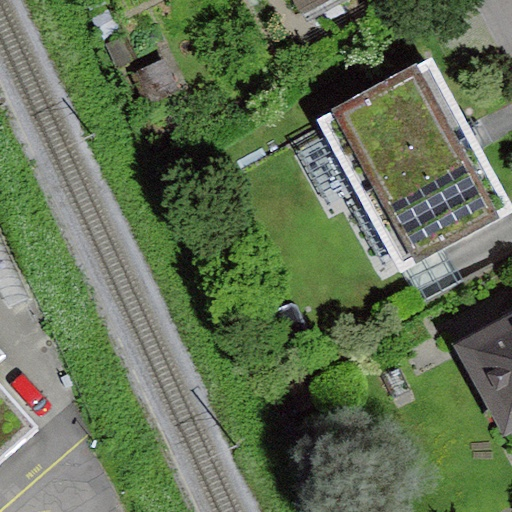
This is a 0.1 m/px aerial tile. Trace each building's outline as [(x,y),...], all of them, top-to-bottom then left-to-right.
[(291,0),(302,21),(344,0),(291,0)] [(164,59),(133,73),(147,102),(177,89),(164,59)] [(432,63),(318,122),(400,275),(447,248),(511,215),(471,138),(432,63)] [(447,248),(400,275),(420,309),(467,282),(457,265),(447,248)] [(511,318),(455,349),(504,439),(511,435),(511,318)] [(0,466),(38,433),(0,390),(0,361),(3,359),(0,355),(0,466)]
